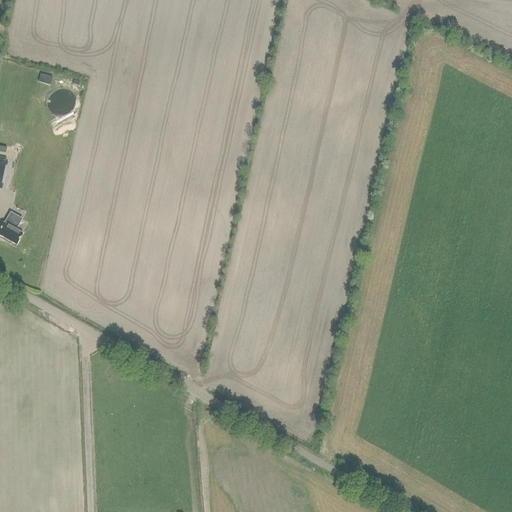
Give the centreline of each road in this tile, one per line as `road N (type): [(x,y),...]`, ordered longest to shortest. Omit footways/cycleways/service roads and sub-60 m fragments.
road 1 (unclassified): [(404,511),(0,282)]
road 2 (track): [(89,511),(83,329)]
